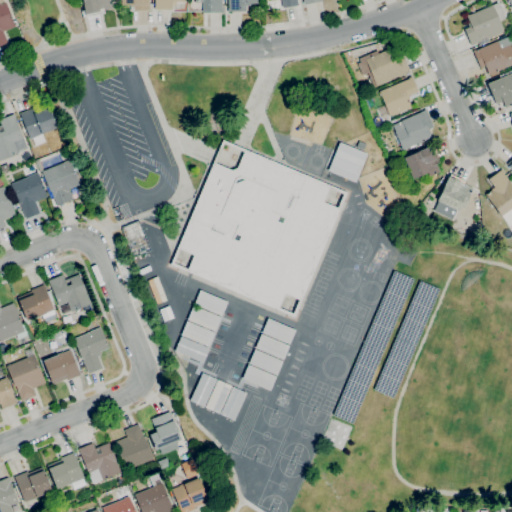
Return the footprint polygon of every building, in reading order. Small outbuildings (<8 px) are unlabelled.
[(86,17),(82,0),(110,0),(112,8),(103,10),(104,13),(86,17)] [(150,11),(134,11),(134,5),(120,5),(120,0),(149,0),(149,4),(149,7),(150,7),(150,11)] [(171,10),(154,10),(154,6),(155,6),(155,0),(184,0),(184,2),(177,2),(177,5),(171,5),(171,10)] [(223,13),(207,13),(207,4),(202,4),(202,2),(195,2),(195,0),(222,0),(222,8),(223,8),(223,13)] [(228,12),(227,0),(257,0),(257,4),(251,4),(251,6),(245,6),(245,11),(228,12)] [(283,8),(281,0),(297,0),(298,5),(283,8)] [(0,45),(0,4),(6,2),(16,26),(3,31),(7,42),(0,45)] [(470,46),(464,29),(469,27),(467,22),(469,22),(466,15),(498,2),(500,7),(501,6),(504,14),(503,14),(505,19),(499,21),(504,32),(470,46)] [(511,65),(488,75),(485,67),(480,69),(473,51),(500,40),(499,37),(505,35),(506,37),(509,36),(511,44),(511,65)] [(373,87),(370,79),(368,73),(362,75),(357,63),(360,62),(358,59),(377,51),(378,53),(391,48),(396,59),(402,56),(410,72),(408,73),(407,72),(376,86),(376,85),(373,87)] [(511,103),(504,107),(501,101),(495,104),(493,100),(486,84),(500,78),(511,72),(511,103)] [(382,118),(378,108),(385,105),(379,91),(409,79),(408,77),(411,76),(418,92),(408,96),(410,100),(408,100),(411,107),(390,116),(389,115),(382,118)] [(35,146),(32,138),(30,138),(20,113),(32,108),(34,113),(48,107),(57,127),(41,134),(45,142),(35,146)] [(403,150),(394,132),(396,131),(393,125),(401,121),(401,120),(426,109),(431,121),(425,124),(431,137),(403,150)] [(0,160),(0,125),(1,125),(0,122),(0,119),(13,114),(24,139),(15,142),(19,152),(0,160)] [(294,317),(170,265),(223,140),(346,192),(294,317)] [(363,150),(356,147),(359,140),(366,143),(363,150)] [(356,182),(331,172),(328,171),(339,142),(367,153),(356,182)] [(413,179),(404,157),(430,146),(430,147),(433,146),(443,171),(429,176),(427,173),(413,179)] [(56,206),(52,194),(51,191),(50,191),(42,171),(64,162),(63,161),(69,159),(70,161),(74,159),(83,182),(79,183),(79,185),(70,188),(74,198),(56,206)] [(511,219),(507,223),(501,215),(500,216),(485,194),(491,190),(491,189),(493,188),(487,179),(502,169),(504,172),(503,173),(511,185),(511,219)] [(25,218),(20,204),(19,204),(10,184),(27,177),(27,176),(38,172),(48,197),(35,202),(40,212),(25,218)] [(453,220),(434,211),(438,201),(437,201),(449,175),(450,176),(451,174),(466,181),(465,184),(472,188),(468,199),(467,199),(463,208),(462,207),(460,212),(457,211),(453,220)] [(0,228),(0,187),(3,186),(15,214),(2,220),(5,226),(0,228)] [(80,195),(77,189),(84,186),(86,192),(80,195)] [(133,257),(151,249),(139,220),(121,228),(133,257)] [(140,275),(138,270),(149,265),(152,270),(140,275)] [(71,311),(67,302),(59,306),(48,280),(62,274),(65,280),(79,274),(91,303),(71,311)] [(157,304),(148,280),(157,276),(167,300),(157,304)] [(27,320),(17,297),(31,291),(31,289),(44,284),(47,291),(49,290),(54,300),(51,301),(54,309),(53,309),(55,313),(43,318),(41,314),(27,320)] [(222,315),(194,304),(200,290),(228,301),(222,315)] [(0,340),(0,308),(13,303),(22,324),(24,323),(29,334),(18,339),(16,334),(0,340)] [(63,313),(60,306),(67,303),(70,310),(63,313)] [(216,331),(187,319),(193,305),(221,317),(216,331)] [(169,319),(174,316),(168,306),(164,307),(169,319)] [(164,321),(159,310),(164,307),(169,319),(164,321)] [(290,344),(262,332),(267,318),(296,330),(290,344)] [(209,347),(181,335),(187,321),(215,333),(209,347)] [(88,373),(85,366),(81,368),(77,359),(81,357),(73,339),(90,332),(90,331),(100,327),(109,348),(99,352),(101,355),(98,356),(102,367),(88,373)] [(283,359),(255,348),(261,333),(289,345),(283,359)] [(203,363),(174,351),(181,336),(209,348),(203,363)] [(21,401),(6,366),(27,357),(24,351),(31,348),(45,383),(33,388),(36,395),(21,401)] [(52,384),(43,360),(58,354),(70,349),(80,375),(67,380),(66,378),(52,384)] [(277,375),(249,363),(254,349),(283,361),(277,375)] [(270,390),(242,378),(248,364),(276,376),(270,390)] [(204,407),(190,400),(202,372),(217,379),(204,407)] [(0,380),(6,378),(16,402),(2,408),(0,403),(0,380)] [(219,414),(205,407),(217,379),(232,386),(219,414)] [(234,420),(220,414),(232,386),(247,393),(234,420)] [(163,453),(161,448),(156,450),(149,434),(156,431),(151,419),(169,411),(181,439),(174,442),(177,447),(163,453)] [(126,471),(114,442),(127,436),(124,430),(138,424),(144,439),(145,438),(154,459),(132,468),(126,471)] [(101,480),(97,470),(89,474),(78,449),(92,443),(95,448),(109,442),(121,471),(101,480)] [(57,489),(47,465),(61,459),(61,458),(73,453),(84,478),(57,489)] [(160,469),(157,461),(166,457),(169,465),(160,469)] [(24,502),(14,477),(27,471),(28,473),(42,467),(43,470),(52,491),(37,497),(32,499),(24,502)] [(141,511),(134,494),(154,486),(150,476),(157,473),(159,479),(160,483),(162,482),(173,511),(171,511),(141,511)] [(0,511),(0,480),(8,477),(18,502),(12,505),(12,504),(10,505),(12,511),(0,511)] [(186,511),(180,511),(171,488),(183,483),(183,484),(199,477),(209,501),(194,507),(195,509),(186,511)] [(104,511),(102,507),(123,498),(128,496),(135,511),(104,511)]
